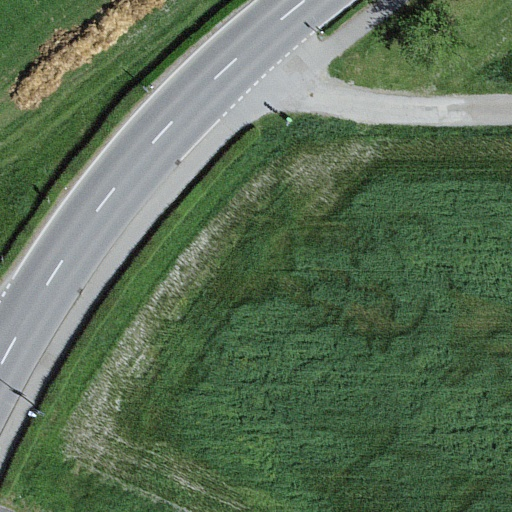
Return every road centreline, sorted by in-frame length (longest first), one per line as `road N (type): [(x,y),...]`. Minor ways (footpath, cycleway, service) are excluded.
road 1 (tertiary): [(0,366),(62,259),(148,146),(306,0)]
road 2 (track): [(292,74),(364,111),(511,109)]
